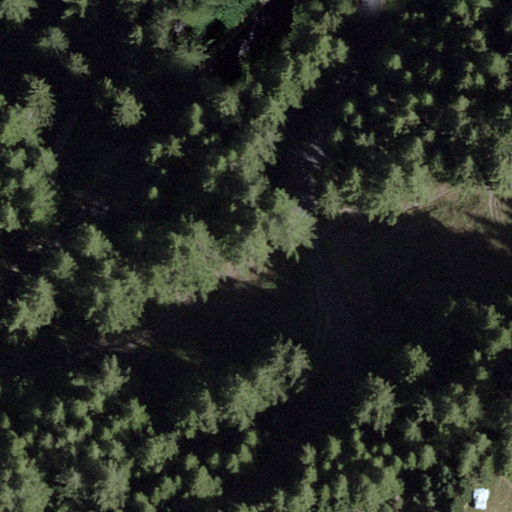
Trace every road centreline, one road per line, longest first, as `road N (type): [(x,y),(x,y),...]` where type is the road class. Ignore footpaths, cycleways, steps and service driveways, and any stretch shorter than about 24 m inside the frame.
road 1 (unclassified): [(213,511),(265,445),(322,395),(340,340),(326,283),(293,222),(296,174),(380,0)]
road 2 (unclassified): [(327,0),(310,50),(264,99),(143,187),(116,238),(0,316)]
